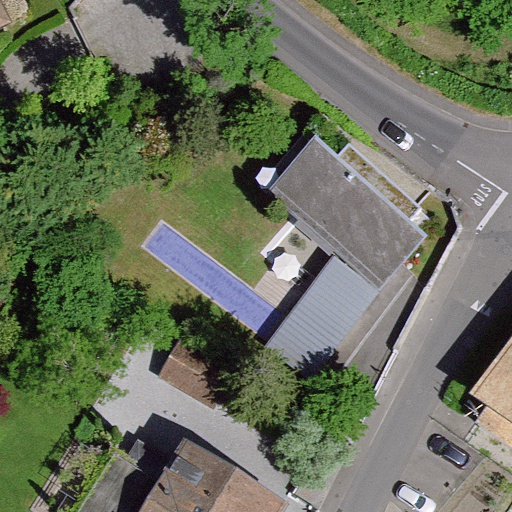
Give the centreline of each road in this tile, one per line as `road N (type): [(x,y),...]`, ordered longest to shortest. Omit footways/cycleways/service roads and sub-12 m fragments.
road 1 (residential): [(511,191),(397,118),(254,0)]
road 2 (residential): [(363,511),(479,280),(511,231)]
